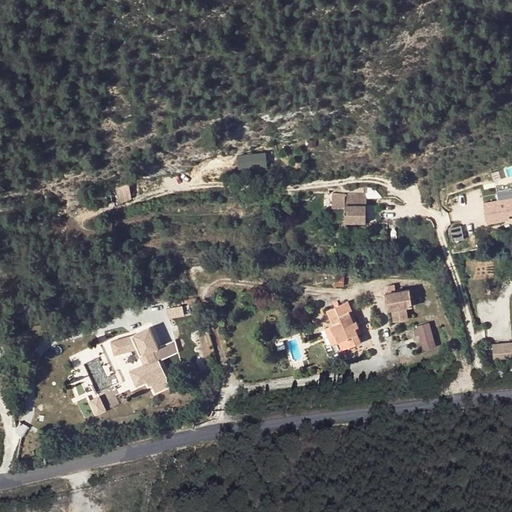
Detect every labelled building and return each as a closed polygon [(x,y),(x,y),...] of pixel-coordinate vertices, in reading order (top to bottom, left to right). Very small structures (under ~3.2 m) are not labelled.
[(240,155),(241,169),(272,167),(271,153),(240,155)] [(129,184),(117,188),(119,203),(132,198),(129,184)] [(344,193),(333,194),(333,209),(345,208),(344,193)] [(345,214),(345,223),(366,222),(366,193),(344,193),(345,208),(345,212),(343,212),(342,214),(345,214)] [(511,198),(483,204),(487,223),(510,219),(509,215),(511,214),(511,198)] [(455,227),(458,239),(466,237),(464,225),(455,227)] [(406,307),(412,306),(408,290),(395,293),(393,286),(386,287),(388,294),(384,295),(387,311),(391,311),(406,307)] [(357,324),(348,302),(327,311),(333,325),(325,328),(332,345),(339,342),(342,350),(361,342),(357,333),(354,326),(357,324)] [(166,309),(168,319),(184,316),(182,306),(166,309)] [(406,307),(391,311),(394,322),(408,319),(406,307)] [(429,323),(417,326),(417,329),(419,335),(423,350),(436,347),(429,323)] [(131,336),(111,341),(115,354),(137,349),(144,365),(129,371),(133,381),(135,380),(137,385),(147,381),(149,386),(151,384),(155,392),(169,386),(165,378),(167,378),(159,361),(159,360),(155,362),(150,351),(154,350),(158,348),(158,347),(149,328),(131,336)] [(511,343),(492,344),(493,360),(511,358),(511,343)] [(159,361),(167,357),(162,346),(158,347),(158,348),(154,350),(150,351),(155,362),(159,360),(159,361)] [(132,399),(141,395),(135,380),(133,381),(126,384),(132,399)] [(102,393),(110,408),(122,402),(114,386),(102,393)] [(99,415),(110,410),(102,394),(92,399),(99,415)]
